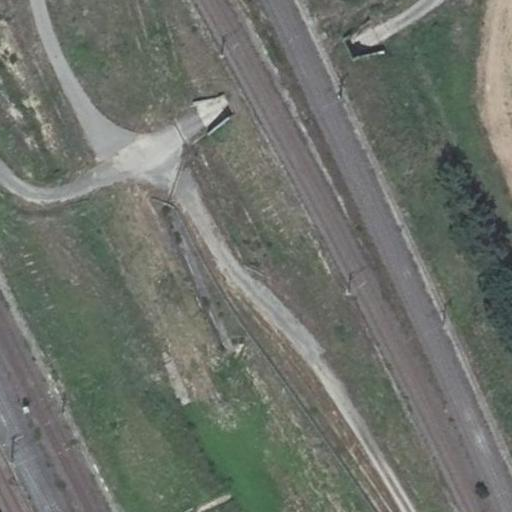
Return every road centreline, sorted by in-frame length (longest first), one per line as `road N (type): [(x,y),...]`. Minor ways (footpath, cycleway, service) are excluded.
road 1 (track): [(38,0),(85,110),(105,133),(179,180),(244,279),(314,351),(411,511)]
road 2 (track): [(435,0),(76,187),(40,194),(0,171)]
